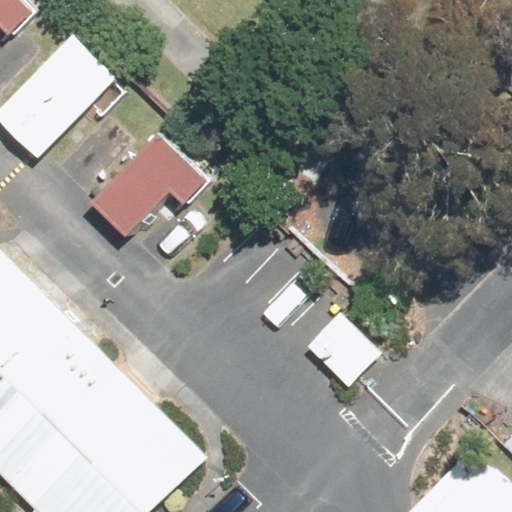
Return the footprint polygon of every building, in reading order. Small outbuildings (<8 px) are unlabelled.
[(17,0),(0,0),(0,28),(7,35),(30,12),(17,0)] [(72,35),(0,107),(0,121),(37,158),(116,78),(72,35)] [(157,133),(89,203),(125,237),(169,191),(183,204),(206,180),(157,133)] [(11,229),(0,240),(0,444),(68,511),(179,511),(239,452),(11,229)] [(339,321),(309,351),(346,388),(376,358),(339,321)] [(511,511),(511,458),(486,433),(416,503),(424,511),(511,511)]
